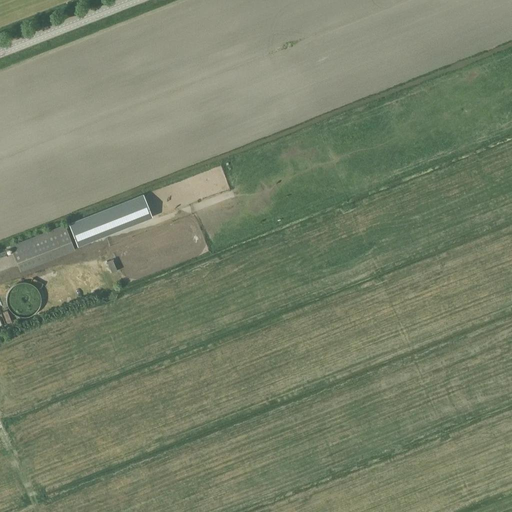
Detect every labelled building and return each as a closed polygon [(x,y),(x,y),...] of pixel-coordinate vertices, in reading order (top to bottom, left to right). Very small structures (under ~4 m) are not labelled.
[(142,194),(68,223),(77,246),(152,217),(142,194)] [(20,271),(75,249),(64,223),(10,246),(20,271)] [(0,256),(9,255),(7,246),(0,247),(0,256)] [(111,273),(116,271),(112,260),(107,262),(111,273)] [(39,303),(38,300),(37,296),(36,294),(34,291),(32,289),(28,287),(24,286),(22,286),(19,286),(15,287),(12,289),(10,290),(8,293),(6,296),(5,300),(5,303),(5,306),(6,309),(8,312),(10,315),(12,316),(15,318),(17,319),(21,320),(24,319),(27,319),(30,317),(33,315),(35,313),(37,310),(38,307),(39,303)]
